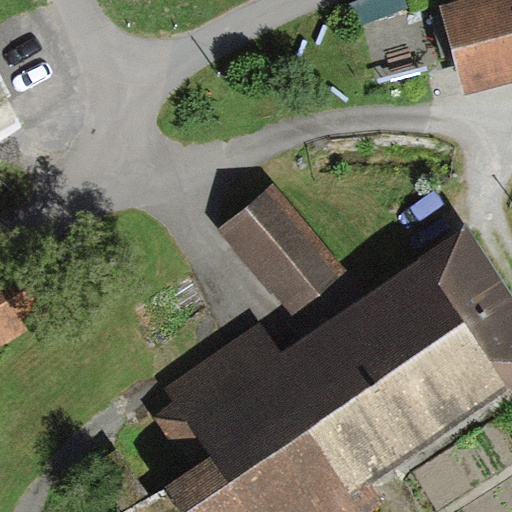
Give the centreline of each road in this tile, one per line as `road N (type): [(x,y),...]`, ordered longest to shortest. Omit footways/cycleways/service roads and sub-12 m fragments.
road 1 (residential): [(125,101),(217,37),(313,0)]
road 2 (residential): [(0,228),(56,194),(125,101)]
